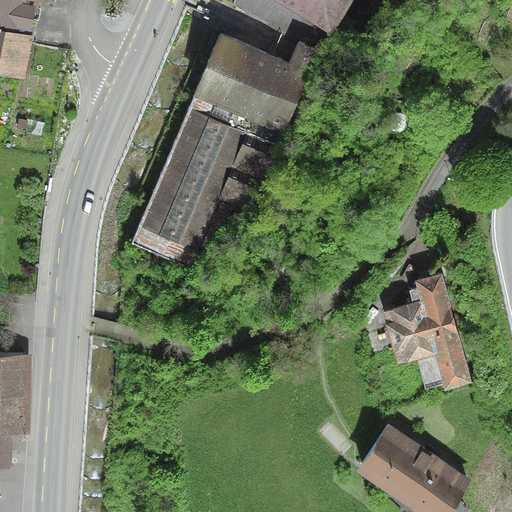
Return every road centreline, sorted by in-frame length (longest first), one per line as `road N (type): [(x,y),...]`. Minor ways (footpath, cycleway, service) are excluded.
road 1 (primary): [(128,70),(80,190),(49,511)]
road 2 (residential): [(511,88),(477,122),(400,229)]
